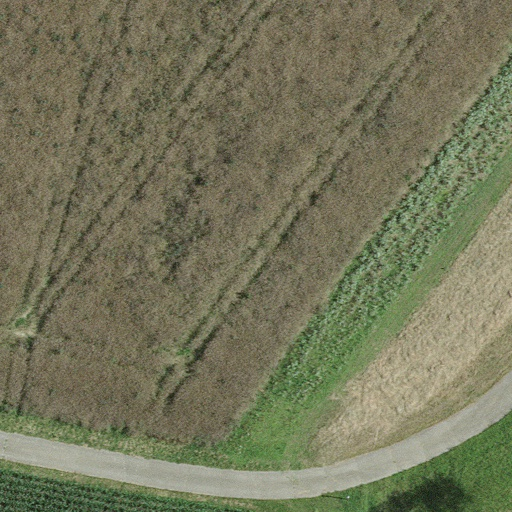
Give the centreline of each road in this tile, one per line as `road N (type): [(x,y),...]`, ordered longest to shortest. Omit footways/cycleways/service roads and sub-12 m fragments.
road 1 (track): [(0,449),(210,483),(285,485)]
road 2 (track): [(511,390),(413,454),(285,485)]
